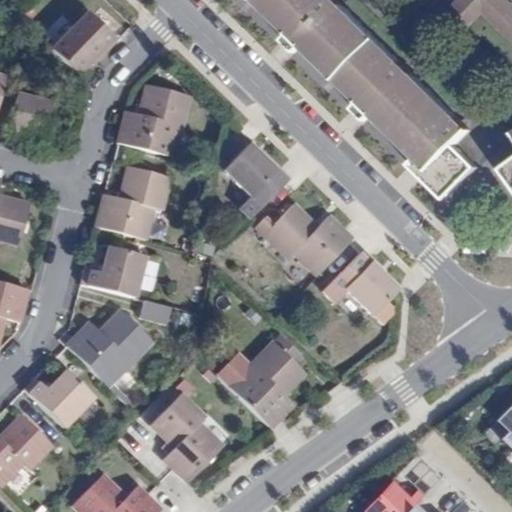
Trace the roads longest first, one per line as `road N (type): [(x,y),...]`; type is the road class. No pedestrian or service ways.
road 1 (residential): [(500,325),(181,11)]
road 2 (residential): [(500,325),(242,511)]
road 3 (residential): [(0,375),(41,326),(78,180)]
road 4 (residential): [(78,180),(109,85),(181,11)]
